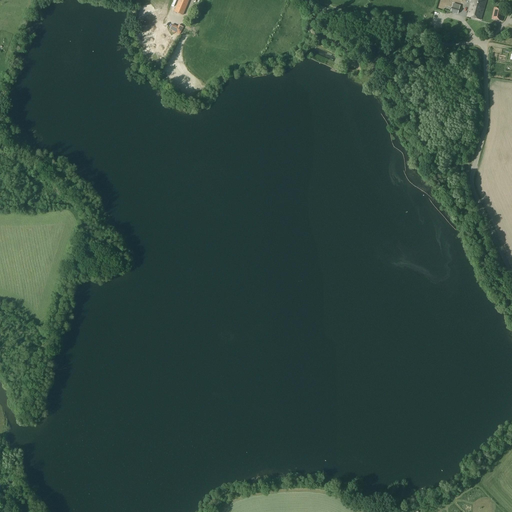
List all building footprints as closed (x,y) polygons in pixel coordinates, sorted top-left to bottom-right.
[(189,0),(179,0),(174,12),(183,15),(189,0)] [(481,20),(486,0),(472,0),(467,16),(481,20)] [(494,8),(492,19),(502,21),(504,10),(494,8)] [(170,29),(176,32),(180,34),(183,27),(179,25),(178,27),(172,24),(171,27),(170,29)] [(375,60),(381,68),(389,61),(382,53),(375,60)]
